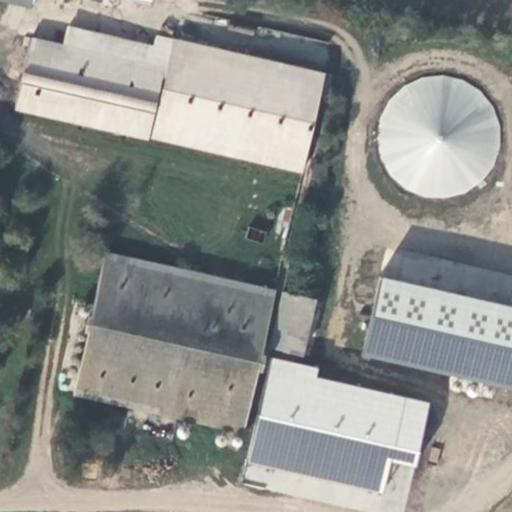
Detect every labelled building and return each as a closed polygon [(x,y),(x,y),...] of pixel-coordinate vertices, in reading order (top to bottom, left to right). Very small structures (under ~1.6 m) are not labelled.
[(147,135),(161,46),(63,31),(60,47),(25,44),(15,116),(147,135)] [(322,66),(168,38),(155,136),(306,163),(322,66)] [(463,208),(509,109),(410,63),(364,162),(463,208)] [(511,387),(511,273),(385,248),(363,358),(511,387)] [(104,258),(78,401),(250,430),(274,288),(104,258)] [(286,292),(277,348),(311,353),(322,298),(286,292)] [(405,511),(429,400),(316,377),(318,367),(269,357),(243,485),(373,511),(405,511)]
